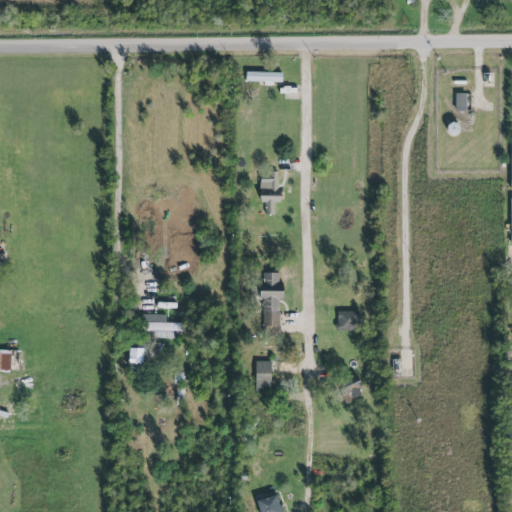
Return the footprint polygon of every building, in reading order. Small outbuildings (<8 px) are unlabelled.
[(280,83),(281,73),(244,72),(244,82),(280,83)] [(454,111),(465,111),(465,94),(454,94),(454,111)] [(274,214),(274,202),(279,202),(280,199),(284,199),(284,190),(280,190),(280,188),(278,188),(277,171),(267,171),(267,174),(260,174),(260,175),(259,175),(259,178),(260,178),(260,182),(259,182),(259,183),(259,184),(259,192),(259,194),(261,202),(264,202),(264,214),(274,214)] [(280,333),(280,325),(279,325),(279,311),(279,299),(283,299),(283,281),(278,281),(278,272),(270,271),(263,272),(263,273),(261,273),(261,276),(263,276),(263,277),(262,277),(262,281),(250,281),(250,296),(259,295),(259,298),(263,298),(263,300),(262,301),(261,303),(263,304),(263,333),(280,333)] [(336,330),(358,330),(358,312),(336,312),(336,330)] [(183,331),(183,323),(165,323),(165,315),(141,315),(141,331),(153,332),(153,339),(175,339),(175,331),(183,331)] [(0,369),(18,370),(19,351),(0,350),(0,369)] [(254,391),(270,391),(269,361),(253,362),(254,391)] [(361,398),(355,376),(337,381),(343,403),(361,398)] [(257,511),(280,511),(277,496),(255,501),(257,511)]
